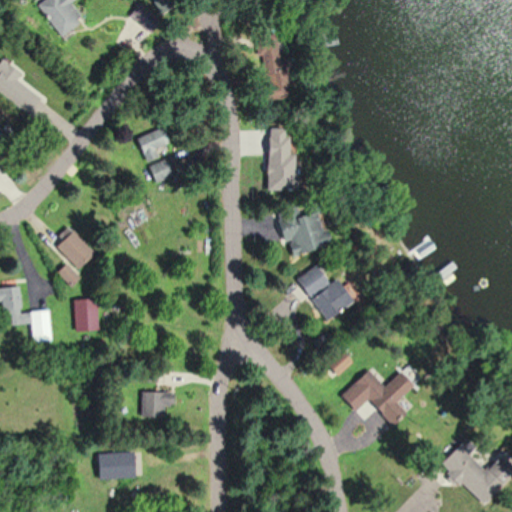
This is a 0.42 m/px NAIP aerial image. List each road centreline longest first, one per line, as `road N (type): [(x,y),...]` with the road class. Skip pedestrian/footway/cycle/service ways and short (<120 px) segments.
road 1 (residential): [(219,89),(231,136),(233,312),(312,431),(351,473),(354,511)]
road 2 (residential): [(0,220),(44,192),(132,94),(162,42),(201,56),(219,89)]
road 3 (residential): [(233,312),(219,511)]
road 4 (residential): [(186,51),(178,0),(219,89)]
